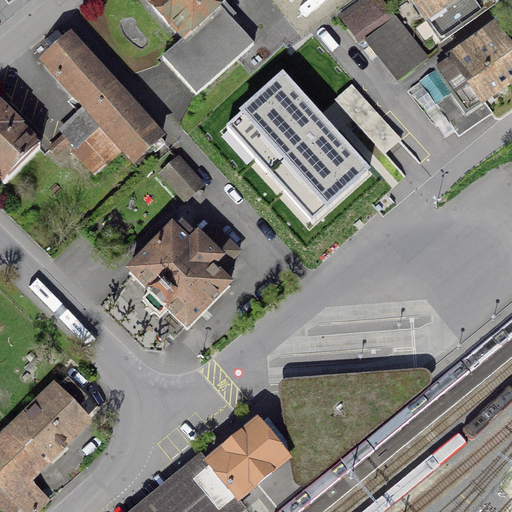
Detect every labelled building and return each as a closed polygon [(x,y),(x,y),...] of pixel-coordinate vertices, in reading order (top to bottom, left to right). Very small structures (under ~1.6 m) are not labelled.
[(168,26),(181,42),(218,9),(223,4),(219,0),(143,0),(151,8),(150,9),(166,27),(168,26)] [(397,82),(425,60),(377,0),(360,0),(361,1),(319,32),(338,58),(364,40),(397,82)] [(407,0),(439,44),(494,5),(489,0),(488,0),(487,1),(485,0),(407,0)] [(251,47),(218,9),(181,42),(160,61),(194,99),(251,47)] [(511,82),(511,59),(491,31),(450,61),(481,104),(511,82)] [(153,154),(162,145),(69,41),(41,66),(98,129),(71,154),(93,177),(120,153),(131,166),(149,150),(153,154)] [(490,116),(481,104),(450,61),(420,83),(460,137),(490,116)] [(277,81),(224,128),(308,224),(362,176),(277,81)] [(353,89),(338,102),(383,155),(398,142),(353,89)] [(0,184),(2,186),(38,150),(0,113),(0,184)] [(200,187),(176,162),(159,177),(183,203),(200,187)] [(185,332),(228,288),(215,276),(224,267),(236,255),(214,232),(201,245),(196,240),(187,248),(170,231),(127,274),(147,294),(139,302),(149,312),(157,320),(165,312),(185,332)] [(425,371),(286,382),(280,390),(295,482),(300,486),(305,485),(431,382),(432,375),(425,371)] [(24,481),(84,423),(73,412),(85,401),(65,380),(54,392),(53,391),(0,442),(0,510),(1,511),(16,511),(19,509),(22,511),(35,511),(45,503),(24,481)] [(287,459),(258,424),(232,446),(209,465),(209,467),(235,498),(238,500),(287,459)] [(130,511),(154,511),(209,467),(199,455),(130,511)] [(218,511),(235,498),(209,467),(154,511),(218,511)] [(235,498),(218,511),(240,511),(245,509),(238,500),(235,498)]
